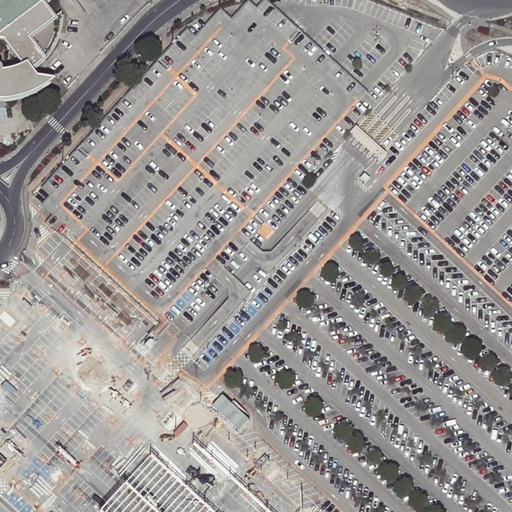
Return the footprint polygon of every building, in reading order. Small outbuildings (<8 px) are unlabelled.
[(34,61),(38,67),(44,62),(28,41),(54,22),(41,5),(47,0),(0,0),(0,42),(4,44),(23,67),(34,61)] [(146,350),(147,351),(220,274),(245,246),(264,225),(355,125),(368,110),(359,103),(368,93),(363,89),(334,63),(307,38),(300,32),(279,13),(265,1),(257,10),(248,1),(232,19),(221,9),(195,37),(186,29),(158,60),(78,149),(41,190),(50,198),(42,207),(49,212),(53,217),(44,226),(65,245),(94,271),(122,296),(150,322),(157,327),(146,338),(148,339),(149,341),(144,348),(146,350)] [(28,41),(44,62),(45,60),(52,52),(57,42),(58,38),(60,32),(61,30),(62,21),(62,15),(54,22),(28,41)] [(30,72),(38,67),(34,61),(23,67),(24,68),(27,67),(30,72)] [(0,105),(6,105),(15,103),(27,100),(38,95),(47,90),(54,83),(37,81),(32,75),(30,72),(27,67),(24,68),(20,71),(13,73),(1,75),(1,74),(1,71),(0,70),(0,105)] [(357,127),(350,135),(353,138),(360,144),(367,150),(374,157),(381,163),(388,155),(384,152),(381,149),(374,143),(367,136),(360,130),(357,127)] [(511,511),(511,356),(351,208),(206,361),(361,511),(511,511)]
